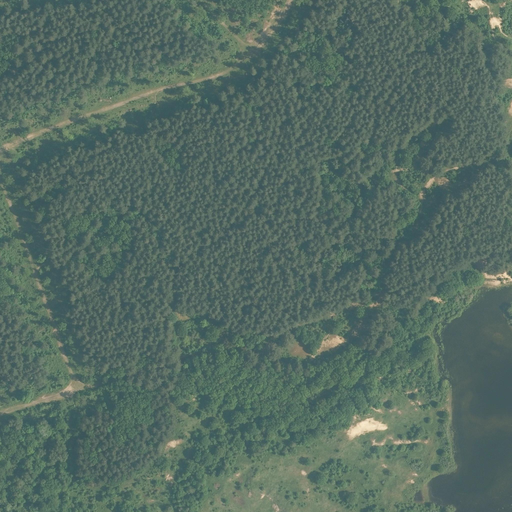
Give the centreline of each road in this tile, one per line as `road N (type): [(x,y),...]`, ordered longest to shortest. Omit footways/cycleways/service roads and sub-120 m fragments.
road 1 (unknown): [(320,0),(277,68),(306,101),(172,292),(168,310),(181,366),(74,475),(50,511)]
road 2 (track): [(0,412),(181,355)]
road 3 (track): [(0,149),(154,92)]
road 4 (track): [(197,0),(251,51),(289,0)]
road 5 (track): [(31,264),(71,391)]
